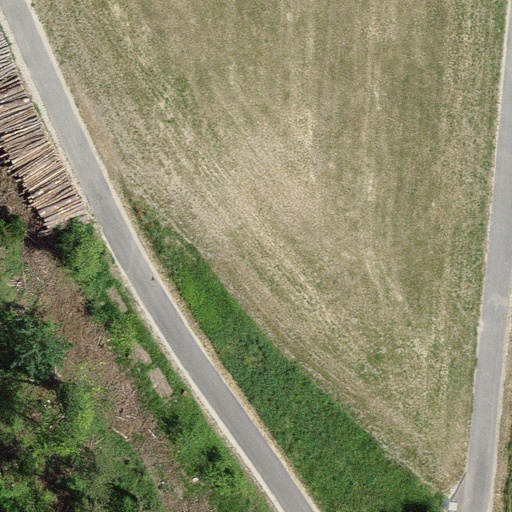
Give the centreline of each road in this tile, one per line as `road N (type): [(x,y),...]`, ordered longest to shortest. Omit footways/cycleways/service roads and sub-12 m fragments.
road 1 (track): [(301,511),(129,268),(11,0)]
road 2 (track): [(511,127),(473,511)]
